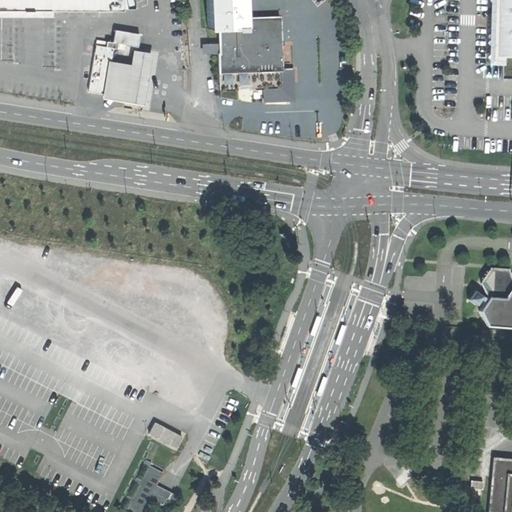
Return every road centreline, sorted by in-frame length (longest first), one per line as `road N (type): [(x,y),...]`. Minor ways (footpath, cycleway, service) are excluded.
road 1 (primary): [(352,163),(0,109)]
road 2 (primary): [(0,157),(334,206)]
road 3 (tertiary): [(334,206),(234,511)]
road 4 (tertiary): [(277,511),(318,436),(383,257)]
road 5 (unknown): [(300,2),(322,33),(328,91),(324,112),(304,117)]
road 6 (residential): [(376,42),(352,163)]
